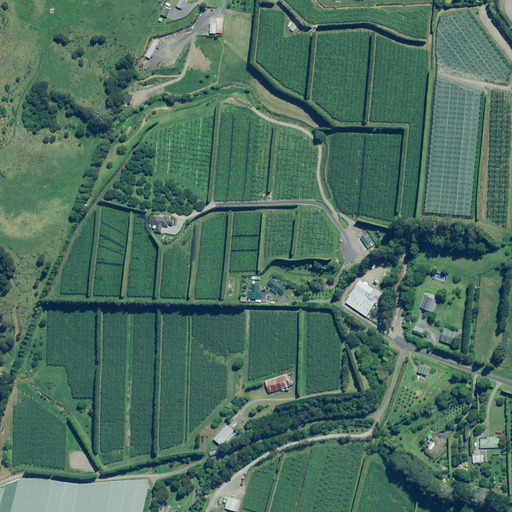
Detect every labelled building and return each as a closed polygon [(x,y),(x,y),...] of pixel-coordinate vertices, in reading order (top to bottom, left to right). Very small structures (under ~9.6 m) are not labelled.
[(171,9),(165,6),(162,15),(168,17),(171,9)] [(159,41),(155,39),(146,56),(151,58),(159,41)] [(375,244),(367,233),(361,237),(368,248),(375,244)] [(287,288),(273,278),(269,284),(273,287),(272,288),(270,287),(269,288),(277,294),(279,291),(284,294),(286,291),(285,290),(287,288)] [(370,298),(376,289),(362,280),(359,285),(356,289),(370,298)] [(356,289),(359,285),(356,283),(349,293),(352,295),(346,303),(367,317),(377,303),(356,289)] [(376,289),(370,298),(377,303),(378,303),(384,294),(378,290),(377,290),(376,289)] [(259,292),(253,291),(249,291),(248,298),(259,299),(259,292)] [(439,297),(427,292),(421,308),(432,312),(439,297)] [(426,330),(417,327),(414,332),(424,336),(426,330)] [(461,333),(446,328),(442,340),(456,345),(461,333)] [(292,386),(288,374),(267,381),(271,393),(292,386)] [(235,431),(228,425),(216,439),(223,445),(235,431)] [(442,440),(437,436),(436,437),(434,440),(434,442),(437,444),(432,450),(429,448),(426,452),(434,459),(448,442),(443,438),(442,440)] [(497,442),(497,437),(487,437),(487,439),(481,439),(482,448),(502,447),(501,442),(497,442)] [(240,500),(229,497),(226,509),(237,511),(240,500)]
